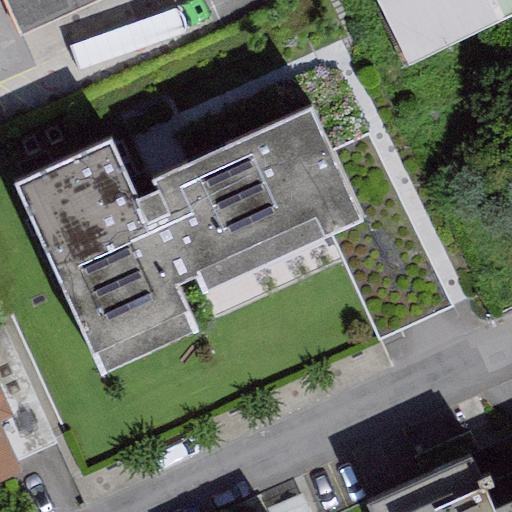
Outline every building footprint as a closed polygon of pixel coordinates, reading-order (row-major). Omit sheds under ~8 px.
[(3,0),(20,36),(99,0),(3,0)] [(371,0),(406,72),(505,24),(493,0),(371,0)] [(511,0),(493,0),(505,24),(511,20),(511,0)] [(109,160),(14,203),(102,394),(197,350),(174,306),(195,295),(205,314),(210,311),(213,320),(330,264),(324,256),(362,240),(311,128),(151,202),(155,211),(135,220),(109,160)] [(0,400),(0,493),(21,484),(0,438),(0,432),(12,427),(0,400)] [(489,511),(468,465),(365,511),(489,511)]
